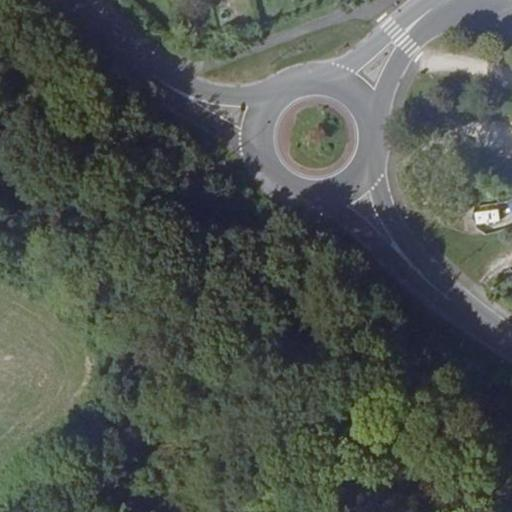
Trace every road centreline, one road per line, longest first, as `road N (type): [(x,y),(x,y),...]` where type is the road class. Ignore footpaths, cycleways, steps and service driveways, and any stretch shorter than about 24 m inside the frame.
road 1 (secondary): [(316,194),(417,271)]
road 2 (secondary): [(68,0),(163,83)]
road 3 (secondary): [(417,271),(368,159)]
road 4 (tertiary): [(372,124),(392,64),(421,14)]
road 5 (secondary): [(417,271),(511,346)]
